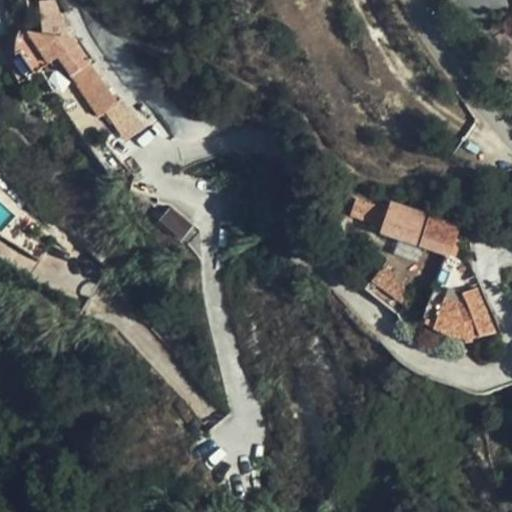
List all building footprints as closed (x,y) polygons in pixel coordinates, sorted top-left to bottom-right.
[(37,16),(39,31),(57,27),(55,13),(37,16)] [(57,27),(61,51),(68,52),(64,26),(57,27)] [(39,31),(43,50),(61,51),(57,27),(39,31)] [(116,129),(125,123),(75,52),(68,52),(61,51),(43,50),(19,48),(18,48),(17,49),(17,50),(16,50),(16,51),(15,51),(15,52),(15,53),(15,54),(14,54),(14,55),(14,56),(13,56),(14,58),(13,58),(13,59),(13,60),(13,61),(13,62),(13,63),(13,64),(13,65),(14,66),(14,67),(14,68),(15,69),(30,91),(59,70),(100,127),(109,121),(116,129)] [(372,216),(375,206),(353,199),(349,215),(363,219),(365,215),(372,216)] [(497,326),(468,266),(467,248),(468,240),(458,237),(461,222),(394,202),(383,233),(448,258),(422,326),(437,331),(449,333),(463,335),(474,335),(484,332),(497,326)] [(414,293),(377,266),(362,288),(399,315),(414,293)]
